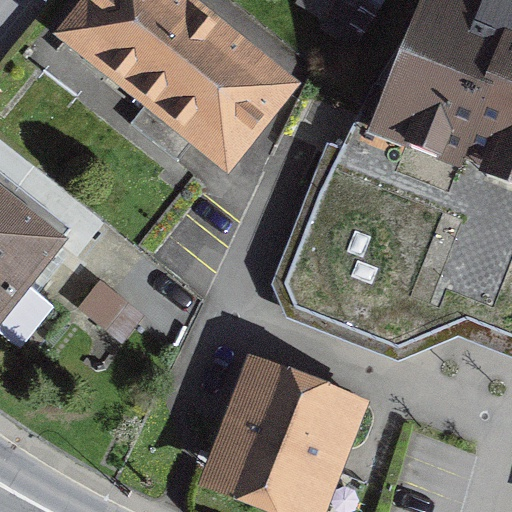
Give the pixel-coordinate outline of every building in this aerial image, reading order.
[(96,0),(68,36),(149,100),(196,137),(226,161),(284,88),(173,0),(96,0)] [(306,0),(302,6),(329,23),(324,30),(352,47),(378,4),(380,0),(306,0)] [(511,0),(484,0),(479,14),(443,0),(435,0),(422,36),(412,32),(396,72),(406,76),(386,127),(412,137),(408,147),(438,159),(442,149),(463,157),(467,147),(511,165),(511,0)] [(196,137),(149,100),(130,124),(177,161),(196,137)] [(69,229),(0,174),(0,341),(26,362),(64,315),(25,284),(69,229)] [(138,315),(102,286),(83,310),(119,339),(138,315)] [(224,475),(307,507),(343,415),(260,383),(224,475)]
